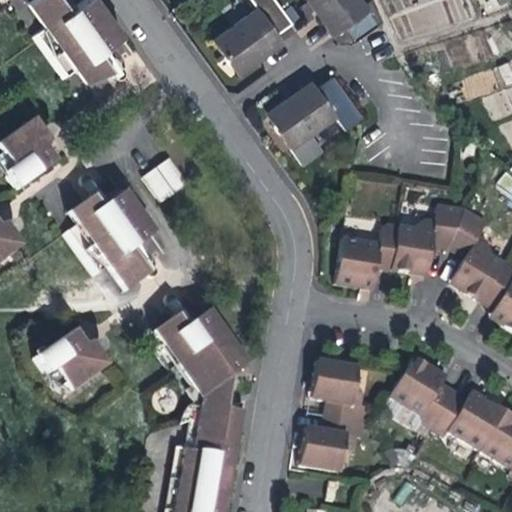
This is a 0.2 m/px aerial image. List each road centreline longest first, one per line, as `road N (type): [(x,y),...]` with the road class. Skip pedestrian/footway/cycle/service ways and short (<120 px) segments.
road 1 (residential): [(121,0),(275,211),(278,304)]
road 2 (residential): [(278,304),(381,318),(447,338),(511,375)]
road 3 (residential): [(278,304),(244,511)]
